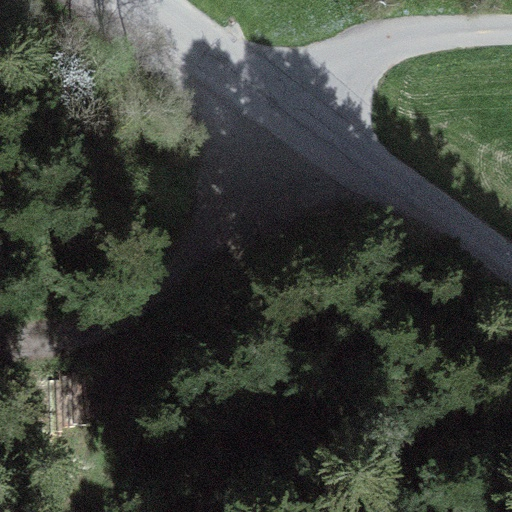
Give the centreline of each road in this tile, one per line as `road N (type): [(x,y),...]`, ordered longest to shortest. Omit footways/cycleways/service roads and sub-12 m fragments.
road 1 (track): [(0,339),(36,343),(105,329),(179,278),(281,99),(355,57),(409,39),(511,29)]
road 2 (unclassified): [(143,0),(511,265)]
